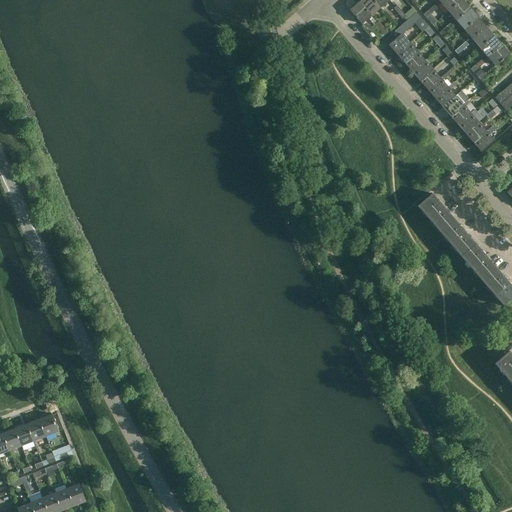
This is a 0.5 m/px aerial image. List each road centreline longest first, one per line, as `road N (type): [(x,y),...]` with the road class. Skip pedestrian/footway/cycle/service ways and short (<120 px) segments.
road 1 (residential): [(176,511),(72,317),(0,159)]
road 2 (residential): [(479,185),(320,0)]
